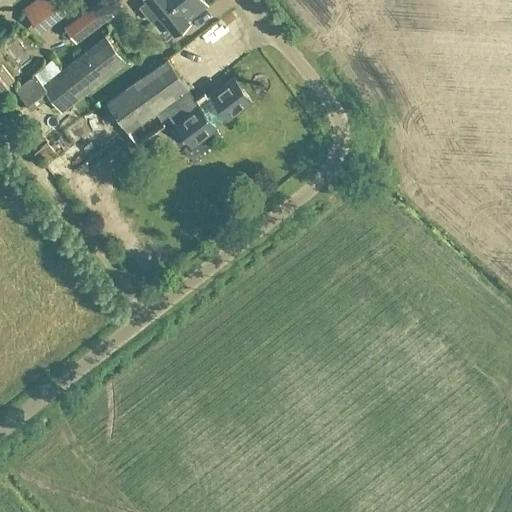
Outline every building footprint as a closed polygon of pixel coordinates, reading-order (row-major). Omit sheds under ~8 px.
[(42,30),(77,3),(74,0),(49,0),(30,15),(42,30)] [(144,0),(147,3),(140,8),(151,22),(158,17),(175,37),(189,25),(188,23),(207,8),(200,0),(144,0)] [(66,31),(76,44),(109,17),(99,4),(66,31)] [(217,52),(226,36),(213,29),(204,45),(217,52)] [(62,113),(125,64),(105,38),(43,87),(36,78),(16,93),(31,112),(49,98),(62,113)] [(194,145),(250,102),(233,80),(198,107),(186,91),(188,89),(167,61),(106,104),(137,148),(165,128),(155,114),(162,108),(175,125),(177,123),(194,145)]
